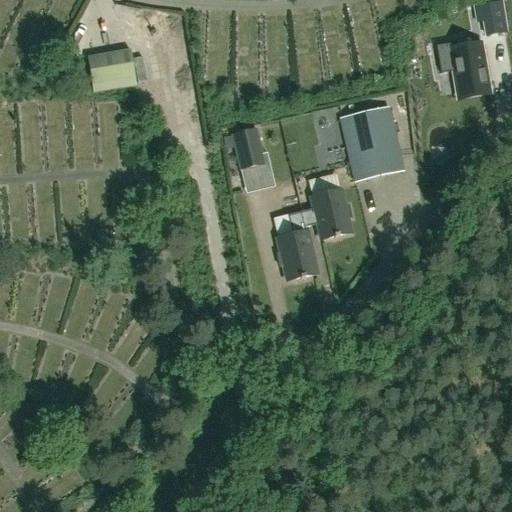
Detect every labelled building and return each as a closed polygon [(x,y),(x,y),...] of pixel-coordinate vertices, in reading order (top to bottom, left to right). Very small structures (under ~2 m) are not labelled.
[(481,6),(486,37),(507,33),(502,3),(481,6)] [(82,28),(77,42),(88,47),(94,32),(82,28)] [(328,97),(325,40),(308,41),(312,98),(328,97)] [(440,75),(450,73),(452,73),(455,92),(488,87),(481,45),(450,51),(449,45),(435,47),(440,75)] [(133,87),(136,87),(130,51),(87,58),(86,58),(92,94),(133,87)] [(356,182),(402,172),(388,109),(341,120),(356,182)] [(239,172),(246,170),(265,165),(256,129),(230,136),(239,172)] [(314,210),(308,212),(312,227),(318,226),(321,242),(351,235),(348,221),(352,220),(349,207),(345,208),(341,192),(311,199),(314,210)] [(317,276),(306,228),(312,227),(308,212),(288,217),(292,237),(278,240),(281,255),(277,256),(280,268),(284,267),(288,283),(317,276)]
